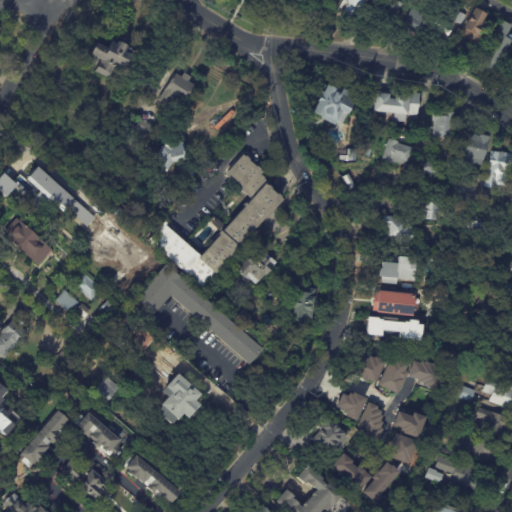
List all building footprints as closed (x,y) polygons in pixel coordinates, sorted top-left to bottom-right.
[(349,18),(337,11),(343,0),(361,0),(351,19),(349,18)] [(383,8),(388,0),(394,0),(402,5),(393,19),(381,12),(383,8)] [(430,18),(420,37),(401,27),(412,8),(430,18)] [(476,10),(486,15),(477,31),(479,32),(478,34),(485,38),(473,59),(453,48),(456,42),(457,43),(461,36),(462,36),(465,30),(463,29),(475,9),(476,10)] [(466,16),(461,25),(455,22),(460,13),(466,16)] [(436,37),(446,18),(455,23),(445,41),(436,37)] [(508,32),(504,38),(511,42),(494,72),(486,68),(488,65),(480,61),(502,21),(511,26),(508,32)] [(497,24),(495,29),(489,26),(492,21),(497,24)] [(121,42),(124,43),(122,49),(129,52),(122,66),(112,62),(105,77),(92,70),(97,58),(86,53),(92,41),(104,46),(107,40),(114,43),(116,39),(121,42)] [(182,102),(171,95),(167,102),(159,97),(174,73),(180,77),(182,73),(195,80),(182,102)] [(328,85),(335,90),(337,86),(352,94),(349,99),(352,101),(351,104),(353,105),(348,114),(343,112),(335,125),(322,118),(323,118),(313,113),(319,102),(318,102),(321,95),(322,96),(328,85)] [(419,99),(418,116),(406,114),(405,123),(394,122),(395,113),(373,111),(375,92),(389,94),(388,99),(394,99),(395,94),(408,96),(408,92),(420,94),(419,99)] [(234,114),(218,129),(215,126),(231,111),(234,114)] [(443,136),(434,136),(435,121),(432,121),(433,112),(444,113),(444,111),(455,112),(453,137),(443,136)] [(154,128),(146,139),(145,139),(134,154),(120,143),(133,125),(136,127),(141,119),(154,128)] [(470,134),(480,136),(480,134),(489,136),(483,165),(474,163),(473,168),(459,164),(464,142),(468,142),(469,137),(470,137),(470,134)] [(394,140),(399,141),(398,143),(414,148),(408,166),(392,161),(391,163),(382,160),(389,138),(394,140)] [(181,151),(182,159),(171,162),(165,171),(150,162),(160,147),(162,146),(162,145),(173,142),(173,144),(180,142),(181,151)] [(212,154),(203,164),(198,160),(206,150),(212,154)] [(499,151),(510,153),(508,163),(506,163),(505,170),(507,170),(503,190),(484,187),(491,151),(498,152),(498,151),(499,151)] [(263,219),(201,289),(148,240),(164,222),(166,224),(165,226),(198,255),(196,258),(197,259),(218,235),(216,234),(218,231),(211,226),(212,225),(210,223),(214,219),(224,227),(249,199),(240,190),(243,187),(229,175),(227,177),(224,174),(242,154),(244,157),(245,156),(249,159),(248,160),(255,167),(256,166),(262,171),(260,174),(263,178),(263,179),(268,183),(267,185),(270,188),(269,189),(275,194),(276,193),(280,197),(279,198),(280,199),(263,219)] [(425,173),(426,160),(439,162),(437,174),(425,173)] [(198,170),(190,179),(185,175),(193,166),(198,170)] [(85,228),(94,216),(34,167),(24,179),(85,228)] [(22,196),(31,186),(18,175),(12,182),(2,173),(0,175),(0,193),(5,198),(14,188),(22,196)] [(356,189),(350,192),(342,177),(349,174),(356,189)] [(467,183),(466,194),(454,192),(456,181),(467,183)] [(423,219),(424,202),(437,203),(436,220),(423,219)] [(126,215),(120,222),(113,215),(119,208),(126,215)] [(412,223),(411,230),(414,231),(413,242),(380,239),(381,225),(382,225),(383,216),(398,217),(398,222),(412,223)] [(53,254),(40,268),(27,254),(23,249),(7,233),(19,219),(29,228),(32,228),(41,238),(41,240),(54,252),(53,254)] [(465,229),(466,220),(476,221),(476,231),(465,231),(465,229)] [(463,247),(456,256),(452,253),(459,244),(463,247)] [(259,247),(266,253),(265,254),(276,263),(273,266),(274,266),(265,276),(264,275),(256,285),(249,279),(247,281),(236,271),(258,246),(259,247)] [(402,280),(396,280),(396,285),(380,283),(381,277),(378,277),(379,269),(380,269),(381,262),(396,263),(396,256),(413,258),(412,269),(413,269),(412,281),(402,280)] [(467,258),(466,268),(453,267),(453,258),(467,258)] [(247,365),(169,297),(153,315),(135,299),(165,265),(261,349),(247,365)] [(81,282),(88,275),(104,290),(93,301),(77,286),(81,282)] [(492,286),(486,297),(475,291),(481,280),(492,286)] [(314,290),(312,303),(310,303),(310,309),(311,309),(310,319),(308,319),(307,326),(301,326),(302,318),(299,317),(299,322),(294,322),(294,320),(291,319),(292,309),(291,309),(292,297),(294,297),(294,292),(301,293),(301,290),(304,288),(314,290)] [(68,311),(58,302),(67,291),(80,303),(71,313),(68,311)] [(413,296),(411,316),(375,312),(377,291),(413,295),(413,296)] [(108,316),(100,308),(108,300),(116,307),(108,316)] [(92,312),(86,319),(77,311),(83,304),(92,312)] [(252,318),(244,326),(235,318),(243,310),(252,318)] [(270,324),(265,326),(262,318),(268,315),(272,324),(270,324)] [(486,321),(482,327),(474,322),(477,316),(486,321)] [(260,326),(256,332),(246,326),(251,318),(261,324),(260,326)] [(364,335),(379,336),(379,330),(396,331),(395,339),(419,340),(420,321),(365,318),(364,335)] [(28,330),(30,331),(7,359),(0,353),(0,336),(3,333),(2,333),(8,326),(9,327),(15,319),(28,330)] [(129,336),(132,339),(123,350),(107,337),(117,325),(129,336)] [(484,332),(478,342),(468,337),(474,327),(484,332)] [(511,380),(504,376),(506,373),(489,363),(498,347),(511,354),(511,380)] [(76,359),(66,371),(59,366),(61,364),(56,360),(64,351),(69,355),(70,354),(76,359)] [(376,386),(396,394),(408,364),(389,355),(376,386)] [(382,361),(371,386),(348,376),(357,356),(365,360),(366,357),(371,359),(371,358),(375,360),(376,358),(382,361)] [(405,378),(410,363),(418,366),(418,363),(423,365),(423,364),(429,366),(430,364),(441,368),(433,392),(420,387),(420,385),(416,384),(416,382),(405,378)] [(0,368),(8,375),(0,384),(0,368)] [(33,375),(28,381),(22,377),(27,370),(33,375)] [(197,413),(192,418),(187,413),(182,420),(180,418),(175,424),(161,412),(164,408),(154,399),(163,389),(166,391),(182,373),(206,394),(200,401),(204,405),(197,413)] [(108,405),(95,394),(110,377),(122,388),(108,405)] [(12,399),(7,395),(10,392),(4,387),(12,378),(25,389),(15,401),(12,399)] [(511,411),(487,402),(490,395),(481,392),(485,381),(508,390),(509,387),(511,387),(511,411)] [(0,430),(5,434),(19,416),(7,407),(5,409),(0,405),(0,400),(7,391),(0,385),(0,430)] [(473,390),(475,391),(470,402),(459,398),(463,387),(473,390)] [(363,397),(347,392),(346,396),(338,393),(333,411),(356,419),(363,397)] [(362,429),(360,436),(374,441),(384,410),(364,403),(356,427),(362,429)] [(507,423),(504,429),(499,427),(496,436),(486,433),(486,431),(476,427),(478,423),(475,422),(476,419),(474,417),(478,407),(508,420),(507,423)] [(53,443),(49,447),(51,448),(46,453),(48,455),(40,464),(38,462),(35,466),(33,464),(29,469),(21,462),(25,457),(22,455),(60,411),(71,420),(58,436),(60,438),(55,444),(53,442),(53,443)] [(390,428),(418,437),(424,416),(410,412),(409,416),(395,411),(390,428)] [(112,433),(121,440),(116,446),(121,450),(114,458),(110,454),(109,457),(93,443),(95,441),(90,437),(89,438),(81,431),(82,429),(79,427),(77,425),(77,426),(73,423),(80,415),(85,419),(90,413),(112,433)] [(331,424),(342,433),(341,435),(345,438),(332,454),(328,450),(326,453),(310,439),(325,420),(331,424)] [(478,429),(475,436),(465,432),(467,426),(478,429)] [(493,454),(492,459),(490,458),(488,464),(460,454),(461,451),(454,448),(460,433),(497,446),(493,454)] [(407,463),(414,441),(394,434),(386,457),(407,463)] [(331,465),(359,490),(370,478),(342,453),(331,465)] [(433,469),(439,456),(455,463),(450,476),(433,469)] [(157,496),(151,491),(153,488),(149,485),(148,486),(137,477),(136,479),(129,473),(130,471),(128,469),(127,471),(124,467),(130,459),(136,463),(140,458),(186,497),(177,507),(165,496),(162,500),(157,496)] [(74,462),(91,477),(96,472),(105,481),(104,482),(109,486),(105,491),(107,492),(98,502),(82,488),(80,489),(62,473),(73,461),(74,462)] [(377,501),(396,469),(382,461),(363,493),(377,501)] [(484,474),(480,485),(477,483),(474,491),(450,482),(457,463),(484,473),(484,474)] [(338,497),(328,507),(330,508),(326,511),(325,511),(321,508),(317,511),(318,511),(283,511),(273,502),(283,490),(291,497),(289,500),(294,504),(294,505),(299,509),(300,507),(299,506),(303,502),(304,502),(309,497),(308,496),(312,492),(313,492),(308,487),(307,488),(302,483),(301,484),(294,478),(304,467),(318,480),(316,482),(319,484),(319,483),(322,486),(324,484),(338,497)] [(441,474),(428,468),(424,476),(438,482),(441,474)] [(436,488),(428,508),(418,504),(420,496),(418,495),(423,482),(437,487),(436,488)] [(44,507),(49,511),(12,511),(1,502),(8,493),(10,494),(13,491),(25,503),(27,501),(31,504),(32,503),(38,508),(41,505),(44,507)] [(455,511),(458,511),(428,511),(432,501),(445,506),(445,508),(455,511)]
